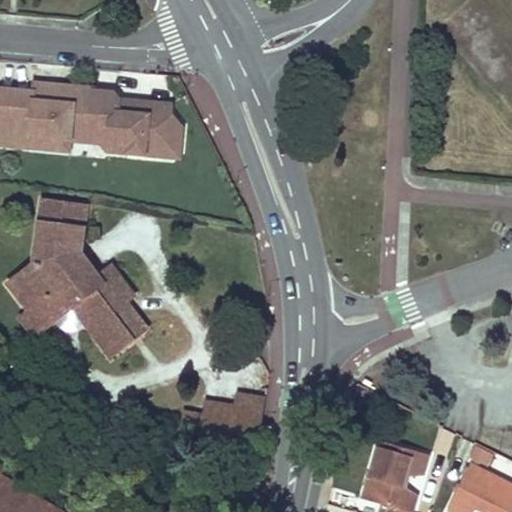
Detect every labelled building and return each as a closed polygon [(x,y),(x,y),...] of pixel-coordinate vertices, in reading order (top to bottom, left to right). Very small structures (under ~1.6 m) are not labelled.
[(33,83),(32,92),(41,93),(41,89),(46,84),(33,83)] [(32,92),(0,89),(0,145),(27,148),(28,137),(69,141),(106,144),(105,152),(152,156),(166,146),(170,105),(139,102),(138,108),(117,106),(118,100),(112,93),(93,92),(93,89),(46,84),(41,89),(41,93),(32,92)] [(185,125),(170,105),(166,146),(152,156),(177,159),(182,154),(185,125)] [(69,141),(28,137),(27,148),(27,152),(67,156),(69,141)] [(34,264),(8,284),(30,312),(44,330),(77,303),(86,314),(80,319),(106,352),(126,335),(131,341),(146,330),(132,311),(127,314),(122,307),(133,298),(111,268),(98,277),(79,253),(85,208),(42,202),(34,264)] [(22,319),(35,336),(44,330),(30,312),(22,319)] [(106,352),(110,357),(131,341),(126,335),(106,352)] [(187,422),(186,432),(258,444),(264,400),(237,397),(235,408),(205,405),(203,415),(192,414),(191,423),(187,422)] [(185,413),(181,432),(186,432),(187,422),(191,423),(192,414),(185,413)] [(409,511),(403,510),(409,490),(402,483),(404,476),(423,476),(429,453),(380,440),(363,501),(383,506),(381,511),(409,511)] [(490,464),(494,449),(474,443),(470,459),(490,464)] [(511,511),(511,484),(465,461),(443,506),(453,511),(472,511),(479,505),(485,508),(485,511),(511,511)] [(54,511),(0,481),(0,511),(54,511)] [(351,505),(354,491),(335,488),(332,502),(351,505)] [(403,510),(409,511),(412,511),(417,496),(409,490),(403,510)]
